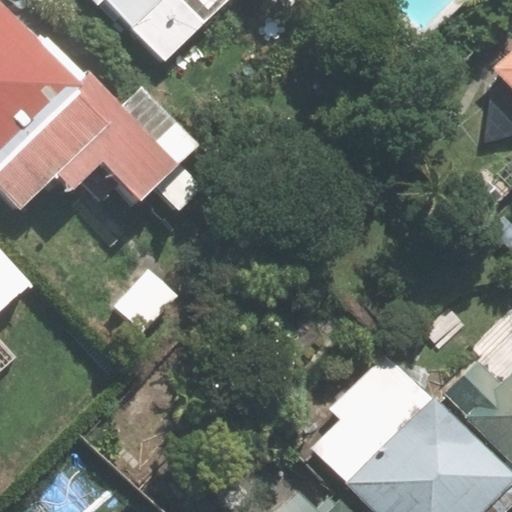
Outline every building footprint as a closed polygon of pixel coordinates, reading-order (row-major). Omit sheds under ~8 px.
[(90,81),(9,0),(0,0),(0,179),(31,211),(61,181),(80,200),(116,164),(149,198),(161,186),(191,217),(219,188),(190,159),(205,145),(148,88),(134,102),(102,70),(90,81)] [(104,0),(170,67),(209,28),(181,0),(104,0)] [(511,53),(498,69),(511,82),(511,53)] [(152,243),(108,294),(153,334),(198,283),(152,243)] [(511,358),(501,347),(468,378),(485,396),(477,404),(465,416),(511,465),(511,358)] [(304,437),(380,511),(511,511),(511,465),(465,416),(457,423),(391,354),(304,437)] [(321,507),(305,490),(282,511),(360,511),(339,489),(321,507)]
